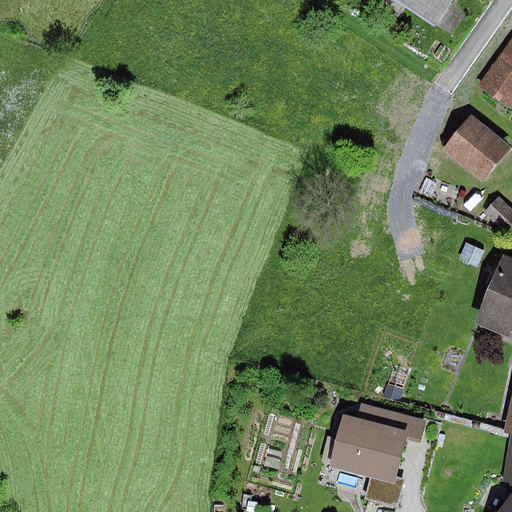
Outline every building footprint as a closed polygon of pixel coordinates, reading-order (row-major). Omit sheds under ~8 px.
[(458,0),(384,0),(382,5),(401,17),(409,6),(441,27),(458,0)] [(511,42),(481,86),(511,107),(511,42)] [(511,145),(478,116),(450,149),(489,183),(511,156),(511,145)] [(511,207),(501,198),(487,213),(511,236),(511,235),(511,207)] [(469,244),(462,259),(479,267),(486,251),(469,244)] [(511,259),(509,258),(481,326),(511,338),(511,259)] [(413,432),(346,414),(332,467),(399,485),(413,432)]
